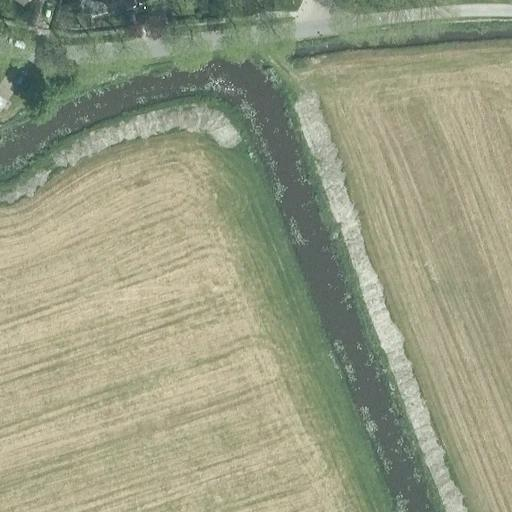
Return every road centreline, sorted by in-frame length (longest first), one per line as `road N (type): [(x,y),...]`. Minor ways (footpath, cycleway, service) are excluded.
road 1 (residential): [(323,27),(89,56),(0,45)]
road 2 (unclassified): [(323,27),(511,11)]
